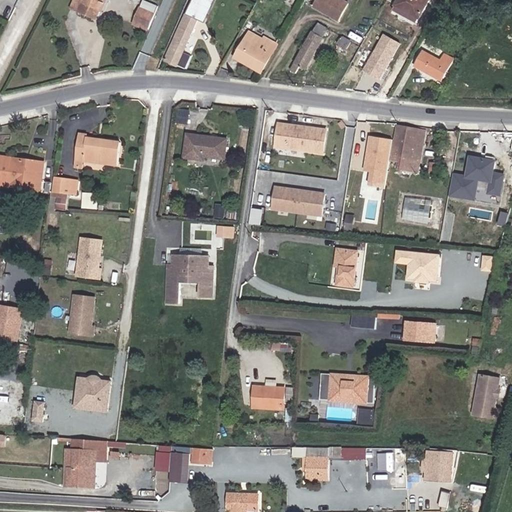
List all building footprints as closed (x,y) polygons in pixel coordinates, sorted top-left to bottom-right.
[(76,0),(71,11),(99,23),(102,15),(108,1),(108,0),(76,0)] [(184,53),(199,20),(205,22),(214,0),(193,0),(166,60),(178,66),(178,64),(186,68),(191,57),(184,53)] [(321,0),(317,8),(341,22),(350,6),(339,0),(321,0)] [(391,0),(396,3),(395,5),(419,19),(430,0),(429,0),(391,0)] [(108,1),(102,15),(107,16),(113,3),(108,1)] [(137,26),(149,32),(157,16),(144,11),(137,26)] [(433,40),(438,31),(432,27),(426,36),(433,40)] [(234,58),(263,73),(280,44),(266,35),(264,39),(250,31),(234,58)] [(324,39),(312,32),(291,70),(296,73),(300,66),(306,70),(324,39)] [(382,80),(403,43),(384,32),(363,69),(382,80)] [(348,49),(353,40),(345,36),(340,44),(348,49)] [(442,60),(424,50),(415,67),(442,81),(454,60),(445,55),(442,60)] [(416,169),(425,128),(397,123),(391,159),(397,160),(397,166),(416,169)] [(321,151),(324,131),(307,129),(306,132),(287,130),(288,127),(279,125),(277,145),(321,151)] [(85,168),(85,162),(116,164),(119,141),(87,138),(87,134),(79,134),(76,167),(85,168)] [(226,140),(188,134),(184,157),(204,161),(205,156),(223,159),(226,140)] [(368,172),(367,185),(386,187),(391,137),(368,135),(365,171),(368,172)] [(0,183),(40,189),(43,163),(0,156),(0,183)] [(474,181),(493,183),(496,165),(476,163),(474,181)] [(81,180),(56,177),(54,192),(79,196),(81,180)] [(323,215),(325,190),(273,185),(271,210),(323,215)] [(90,203),(89,214),(100,215),(101,203),(90,203)] [(218,224),(217,236),(236,237),(237,226),(218,224)] [(99,269),(103,241),(83,239),(78,276),(101,279),(102,270),(99,269)] [(336,250),(335,266),(338,266),(336,283),(352,285),(356,251),(336,250)] [(407,255),(395,253),(393,269),(397,269),(396,273),(412,274),(412,275),(415,279),(423,279),(427,276),(440,277),(442,254),(408,251),(407,255)] [(493,270),(494,255),(484,254),(483,269),(493,270)] [(212,299),(213,267),(208,267),(206,266),(206,256),(176,255),(176,262),(176,265),(173,265),(169,265),(167,305),(179,305),(180,278),(199,279),(199,299),(212,299)] [(397,269),(393,269),(392,276),(411,278),(410,281),(427,283),(428,279),(439,280),(440,277),(427,276),(423,279),(415,279),(412,275),(412,274),(396,273),(397,269)] [(472,295),(485,298),(488,283),(474,280),(472,295)] [(92,326),(96,298),(76,296),(71,333),(94,336),(95,327),(92,326)] [(24,309),(2,305),(0,317),(0,336),(19,340),(24,309)] [(353,314),(352,325),(376,327),(377,316),(353,314)] [(438,324),(408,320),(406,338),(435,342),(438,324)] [(79,374),(79,378),(91,380),(93,378),(95,378),(97,378),(99,381),(111,382),(111,379),(102,377),(102,376),(100,375),(97,374),(93,373),(91,373),(88,375),(79,374)] [(500,388),(502,377),(483,374),(477,413),(495,416),(498,395),(500,388)] [(351,380),(331,378),(330,398),(365,401),(368,376),(352,375),(351,380)] [(91,380),(79,378),(75,405),(107,409),(111,382),(99,381),(97,378),(95,378),(93,378),(91,380)] [(285,388),(255,386),(253,406),(283,408),(285,388)] [(33,418),(43,419),(45,400),(35,398),(33,418)] [(358,422),(372,423),(373,409),(359,408),(358,422)] [(308,470),(307,479),(327,480),(328,445),(308,444),(308,456),(308,470)] [(173,445),(170,480),(190,482),(192,446),(173,445)] [(64,484),(68,484),(69,466),(74,467),(75,449),(66,448),(64,484)] [(428,480),(453,482),(455,450),(430,448),(428,480)] [(69,466),(68,484),(95,485),(97,450),(75,449),(74,467),(69,466)] [(195,459),(209,461),(210,450),(196,449),(195,459)] [(387,454),(368,454),(368,470),(386,470),(387,454)] [(395,491),(394,507),(408,508),(409,492),(395,491)] [(228,511),(256,511),(257,495),(247,494),(247,499),(229,498),(228,511)]
